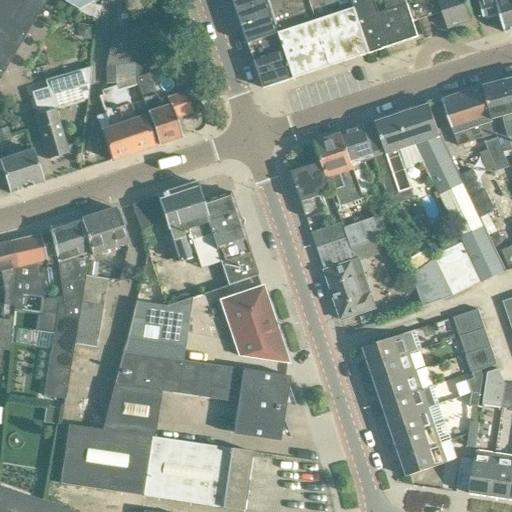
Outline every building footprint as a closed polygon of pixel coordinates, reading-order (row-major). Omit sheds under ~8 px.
[(0,0),(0,76),(46,0),(0,0)] [(59,0),(78,10),(96,0),(59,0)] [(249,44),(279,34),(267,0),(234,0),(241,22),(245,21),(251,40),(248,41),(249,44)] [(267,0),(279,34),(294,79),(363,56),(368,54),(370,54),(351,0),(267,0)] [(351,0),(370,54),(418,37),(413,22),(443,12),(444,12),(439,0),(417,0),(409,3),(408,0),(386,0),(389,8),(382,11),(378,0),(351,0)] [(439,0),(444,12),(443,12),(448,29),(449,28),(473,21),(466,0),(439,0)] [(500,13),(505,32),(505,33),(511,30),(511,0),(479,0),(484,17),(500,13)] [(91,38),(92,26),(80,24),(79,31),(84,37),(91,38)] [(107,84),(116,84),(115,65),(127,64),(124,47),(132,46),(130,31),(112,34),(106,66),(107,84)] [(279,34),(249,44),(264,89),(294,79),(279,34)] [(126,88),(138,84),(138,83),(133,56),(132,46),(124,47),(127,64),(115,65),(116,84),(116,87),(111,88),(132,153),(154,146),(144,117),(136,119),(126,88)] [(195,89),(185,92),(167,98),(169,106),(160,109),(150,79),(142,54),(133,56),(138,83),(138,84),(139,86),(157,145),(181,137),(175,119),(192,113),(202,109),(200,102),(195,89)] [(47,160),(68,154),(50,96),(89,85),(91,67),(45,81),(47,90),(27,96),(47,160)] [(511,104),(506,82),(484,87),(491,121),(504,117),(511,149),(511,104)] [(491,121),(484,87),(443,101),(452,133),(456,148),(497,134),(492,123),(491,121)] [(111,161),(132,153),(111,88),(102,92),(103,96),(100,97),(105,113),(97,116),(111,161)] [(416,147),(459,238),(485,226),(481,218),(460,177),(440,136),(430,105),(397,116),(402,130),(407,128),(410,139),(413,138),(415,145),(416,147)] [(377,127),(366,131),(372,145),(377,158),(388,154),(403,191),(412,188),(405,168),(408,167),(403,152),(400,153),(399,150),(415,145),(413,138),(410,139),(407,128),(402,130),(397,116),(376,123),(377,127)] [(366,131),(365,127),(342,134),(363,199),(363,200),(375,196),(364,162),(377,158),(372,145),(366,131)] [(342,134),(315,143),(322,163),(327,179),(331,177),(341,206),(363,199),(342,134)] [(498,138),(485,144),(497,172),(510,166),(498,138)] [(0,163),(10,194),(42,183),(31,150),(0,160),(0,163)] [(332,192),(327,179),(322,163),(292,172),(307,219),(326,212),(321,196),(332,192)] [(460,177),(481,218),(497,210),(486,190),(484,191),(473,170),(460,177)] [(195,183),(146,200),(154,223),(165,220),(169,233),(165,235),(173,258),(178,256),(179,261),(190,258),(189,254),(195,251),(201,268),(220,262),(211,234),(201,202),(195,183)] [(230,192),(201,202),(211,234),(235,225),(240,223),(230,192)] [(146,200),(131,205),(140,228),(149,225),(154,223),(146,200)] [(79,221),(88,256),(127,244),(116,209),(79,221)] [(374,219),(345,229),(348,238),(351,249),(386,238),(374,219)] [(88,257),(88,256),(79,221),(49,231),(50,233),(57,263),(62,298),(65,316),(79,319),(80,317),(82,303),(85,290),(87,277),(86,277),(88,257)] [(348,238),(345,229),(343,223),(312,233),(317,248),(348,238)] [(149,225),(140,228),(146,247),(156,243),(149,225)] [(236,228),(235,225),(211,234),(220,262),(228,286),(257,276),(241,226),(236,228)] [(461,244),(480,283),(481,283),(506,271),(508,271),(498,252),(485,226),(459,238),(461,244)] [(47,260),(40,235),(12,242),(18,267),(14,306),(13,310),(20,311),(21,296),(42,298),(47,260)] [(348,238),(317,248),(321,259),(341,320),(376,308),(372,296),(364,298),(352,264),(356,263),(351,249),(348,238)] [(435,259),(434,257),(430,248),(427,250),(422,240),(406,250),(411,259),(404,263),(413,276),(435,259)] [(12,242),(0,244),(0,271),(1,272),(5,287),(3,305),(14,306),(18,267),(12,242)] [(435,259),(441,272),(453,296),(480,283),(461,244),(434,257),(435,259)] [(510,270),(511,269),(511,246),(502,251),(498,252),(508,271),(509,270),(510,270)] [(413,276),(412,276),(423,307),(453,296),(441,272),(435,259),(413,276)] [(220,268),(193,273),(196,286),(223,281),(220,268)] [(87,277),(85,290),(106,293),(108,280),(86,277),(87,277)] [(262,288),(261,288),(221,302),(239,357),(287,364),(262,288)] [(103,307),(106,293),(85,290),(82,303),(103,307)] [(62,298),(42,301),(41,314),(38,329),(55,332),(43,396),(65,400),(74,345),(77,331),(79,319),(65,316),(62,298)] [(511,298),(502,302),(506,313),(511,310),(511,298)] [(185,349),(193,299),(167,307),(137,301),(127,340),(185,349)] [(82,303),(80,317),(101,321),(103,307),(82,303)] [(484,327),(478,309),(453,318),(459,336),(484,327)] [(98,334),(101,321),(80,317),(79,319),(77,331),(98,334)] [(0,320),(0,367),(1,368),(2,350),(10,351),(12,321),(0,320)] [(490,345),(484,327),(459,336),(465,354),(490,345)] [(77,331),(74,345),(96,348),(98,334),(77,331)] [(415,331),(363,348),(369,367),(422,349),(415,331)] [(490,345),(465,354),(472,373),(484,369),(497,365),(490,345)] [(369,367),(375,386),(417,371),(411,354),(422,350),(422,349),(369,367)] [(234,430),(277,437),(280,437),(290,377),(123,353),(114,382),(102,430),(154,438),(161,390),(238,402),(234,430)] [(473,377),(466,380),(471,394),(480,394),(484,369),(472,373),(473,377)] [(483,406),(502,409),(506,384),(498,369),(487,373),(483,406)] [(375,386),(381,404),(423,389),(417,371),(375,386)] [(502,409),(511,410),(511,384),(506,384),(502,409)] [(381,404),(387,421),(429,408),(423,389),(381,404)] [(480,394),(471,394),(469,405),(478,406),(480,394)] [(435,425),(429,408),(387,421),(394,440),(435,425)] [(470,433),(479,434),(481,422),(472,420),(470,433)] [(59,484),(243,511),(252,452),(154,438),(102,430),(67,425),(59,484)] [(394,440),(399,457),(441,443),(435,425),(394,440)] [(479,434),(470,433),(468,445),(477,446),(479,434)] [(448,463),(441,443),(399,457),(406,477),(409,476),(448,463)] [(477,449),(474,465),(470,490),(469,494),(489,497),(496,452),(477,449)] [(489,497),(508,500),(511,474),(511,454),(496,452),(489,497)] [(457,488),(470,490),(474,465),(461,463),(457,488)] [(7,487),(3,499),(7,500),(10,501),(15,489),(7,487)] [(15,489),(10,501),(17,505),(22,492),(15,489)] [(22,492),(17,505),(24,508),(29,494),(22,492)] [(29,494),(24,508),(31,511),(36,497),(29,494)] [(79,511),(36,497),(31,511),(79,511)]
